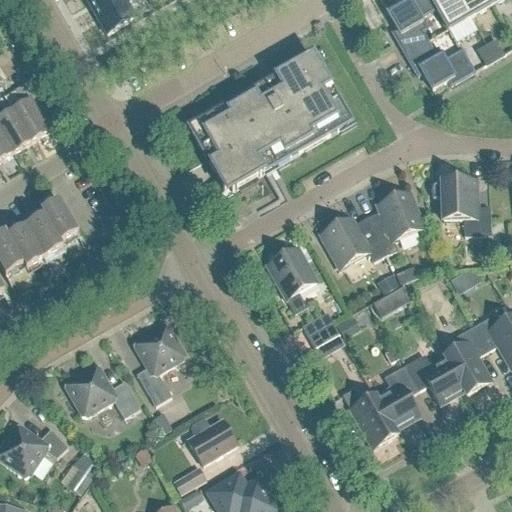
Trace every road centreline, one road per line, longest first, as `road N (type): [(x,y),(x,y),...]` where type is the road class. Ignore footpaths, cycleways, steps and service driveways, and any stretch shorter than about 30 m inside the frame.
road 1 (residential): [(333,511),(195,265)]
road 2 (residential): [(195,265),(418,144)]
road 3 (residential): [(113,129),(322,2)]
road 4 (residential): [(0,395),(195,265)]
road 5 (residential): [(418,144),(376,97),(322,2)]
road 6 (residential): [(195,265),(113,129)]
road 7 (residential): [(113,129),(37,0)]
road 8 (residential): [(113,129),(0,199)]
